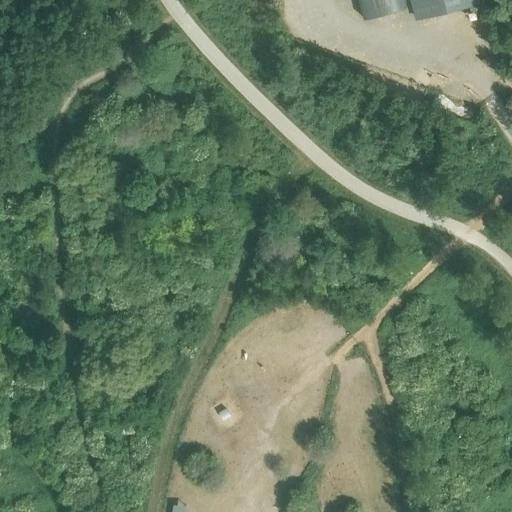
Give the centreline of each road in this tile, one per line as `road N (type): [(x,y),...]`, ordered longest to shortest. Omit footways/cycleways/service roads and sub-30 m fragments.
road 1 (track): [(154,511),(205,348),(305,144)]
road 2 (unknown): [(511,193),(338,354)]
road 3 (unknown): [(362,330),(395,417),(414,511)]
